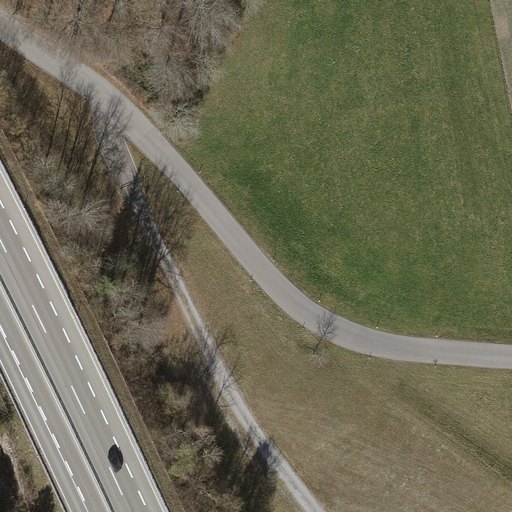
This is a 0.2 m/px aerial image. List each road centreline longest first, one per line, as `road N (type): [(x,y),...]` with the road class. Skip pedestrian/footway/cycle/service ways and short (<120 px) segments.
road 1 (unclassified): [(511,357),(411,350),(340,331),(287,297),(113,103),(0,26)]
road 2 (track): [(113,103),(110,143),(257,453),(309,511)]
road 3 (trunk): [(130,511),(0,239)]
road 4 (trunk): [(0,308),(97,511)]
